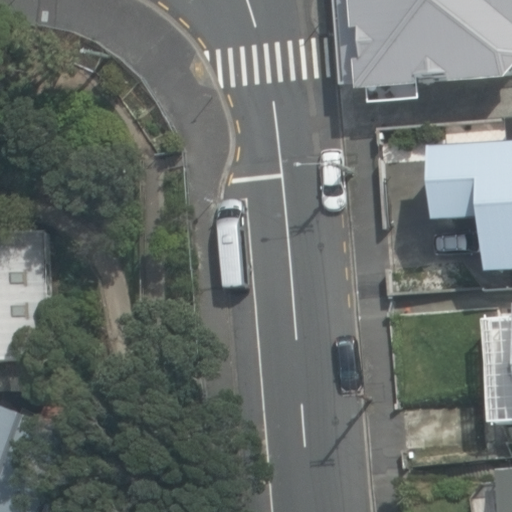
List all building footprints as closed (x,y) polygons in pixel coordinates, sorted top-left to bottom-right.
[(511,0),(354,0),(361,88),(511,78),(511,0)] [(511,148),(450,151),(454,230),(505,228),(507,275),(511,275),(511,148)] [(0,359),(51,360),(50,222),(0,213),(0,359)] [(482,394),(415,400),(419,449),(486,443),(482,394)] [(0,511),(67,511),(97,436),(0,400),(0,511)] [(511,511),(511,473),(502,474),(504,511),(511,511)]
